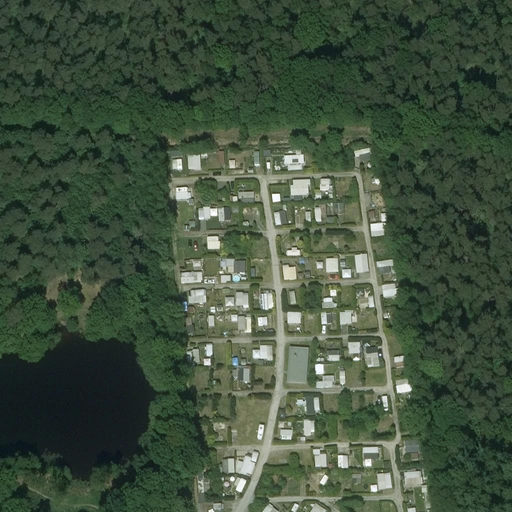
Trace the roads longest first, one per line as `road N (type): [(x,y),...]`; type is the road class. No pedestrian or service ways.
road 1 (track): [(0,121),(175,134),(379,126)]
road 2 (track): [(511,149),(379,126)]
road 3 (track): [(64,0),(69,125)]
